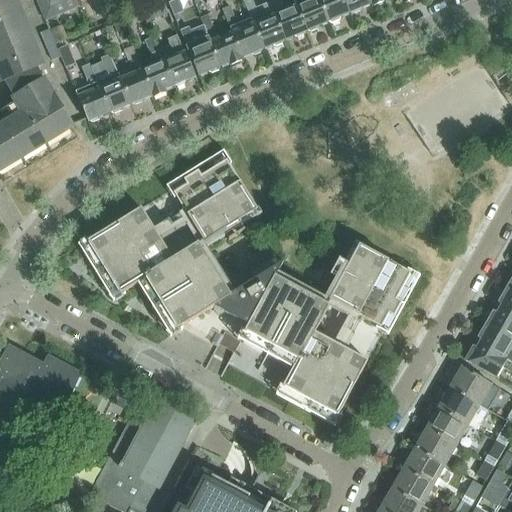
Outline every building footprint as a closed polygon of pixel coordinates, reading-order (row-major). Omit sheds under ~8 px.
[(0,0),(0,171),(1,171),(1,170),(2,170),(72,128),(37,69),(43,67),(15,0),(0,0)] [(75,0),(35,0),(44,20),(78,7),(75,0)] [(99,0),(92,3),(97,16),(106,12),(101,0),(99,0)] [(176,0),(168,3),(173,15),(182,11),(177,0),(176,0)] [(251,0),(246,0),(243,1),(251,20),(263,49),(285,40),(272,11),(259,17),(251,0)] [(306,31),(294,2),(281,8),(278,0),(277,0),(269,4),(272,11),(285,40),(306,31)] [(318,0),(293,0),(294,2),(306,31),(328,22),(318,0)] [(318,0),(328,22),(349,14),(343,0),(318,0)] [(343,0),(349,14),(370,5),(368,0),(343,0)] [(146,23),(168,14),(164,5),(142,14),(146,23)] [(238,26),(230,7),(222,10),(230,29),(242,58),(263,49),(251,20),(238,26)] [(216,35),(208,16),(201,19),(209,38),(221,67),(229,63),(230,66),(242,61),(241,59),(242,58),(230,29),(216,35)] [(116,33),(124,30),(122,27),(121,23),(114,26),(115,30),(116,33)] [(193,38),(191,38),(186,25),(179,28),(184,41),(187,47),(199,76),(221,67),(209,38),(195,43),(193,38)] [(182,49),(177,37),(168,40),(169,43),(168,47),(158,51),(157,51),(160,58),(172,87),(194,78),(182,49)] [(153,61),(139,67),(151,96),(172,87),(160,58),(157,51),(152,39),(145,42),(153,61)] [(123,51),(131,70),(118,75),(130,104),(151,96),(139,67),(131,47),(123,51)] [(89,65),(82,68),(90,87),(75,93),(88,122),(109,113),(97,84),(89,65)] [(118,75),(97,84),(109,113),(130,104),(118,75)] [(169,192),(81,246),(115,300),(122,296),(121,295),(140,283),(172,336),(179,331),(178,330),(181,328),(217,347),(218,345),(234,354),(228,366),(334,423),(383,332),(384,333),(401,303),(396,300),(402,288),(407,291),(415,276),(356,244),(326,300),(277,274),(283,263),(278,266),(273,258),(249,272),(255,281),(234,294),(205,247),(259,214),(227,162),(229,161),(225,155),(209,165),(213,171),(201,178),(198,172),(168,190),(169,192)] [(503,295),(511,299),(511,283),(510,283),(503,295)] [(496,314),(511,323),(511,299),(503,295),(496,307),(499,309),(496,314)] [(511,323),(496,314),(493,319),(490,318),(483,330),(511,346),(511,323)] [(479,344),(476,349),(511,369),(511,360),(508,359),(511,351),(511,346),(483,330),(476,342),(479,344)] [(511,369),(476,349),(473,354),(470,353),(465,361),(496,379),(500,372),(511,378),(511,369)] [(0,365),(0,472),(39,399),(61,411),(79,375),(48,358),(42,369),(8,351),(0,365)] [(461,368),(449,389),(479,406),(491,385),(461,368)] [(479,406),(449,389),(437,410),(467,427),(479,406)] [(92,494),(124,511),(144,511),(157,489),(158,489),(194,423),(144,397),(92,494)] [(437,410),(426,429),(456,446),(467,427),(437,410)] [(501,437),(509,442),(511,437),(511,424),(509,423),(501,437)] [(456,446),(426,429),(415,450),(444,467),(456,446)] [(489,458),(497,462),(505,449),(497,444),(489,458)] [(415,450),(403,470),(433,487),(444,467),(415,450)] [(511,456),(506,453),(499,466),(506,470),(511,458),(511,456)] [(478,477),(486,482),(494,468),(486,464),(478,477)] [(403,470),(391,490),(421,507),(433,487),(403,470)] [(276,511),(273,510),(273,511),(269,509),(269,508),(267,507),(265,511),(246,501),(248,497),(247,496),(245,500),(243,499),(227,490),(226,490),(228,486),(227,485),(218,481),(213,479),(214,478),(211,477),(210,477),(205,475),(195,492),(193,491),(192,492),(191,494),(192,494),(188,501),(187,501),(185,505),(186,506),(183,510),(176,506),(173,510),(174,511),(173,511),(276,511)] [(466,497),(474,502),(482,488),(474,484),(466,497)] [(511,493),(502,488),(497,497),(511,505),(511,493)] [(391,490),(380,510),(383,511),(418,511),(421,507),(391,490)] [(506,511),(511,511),(511,505),(497,497),(493,504),(506,511)]
